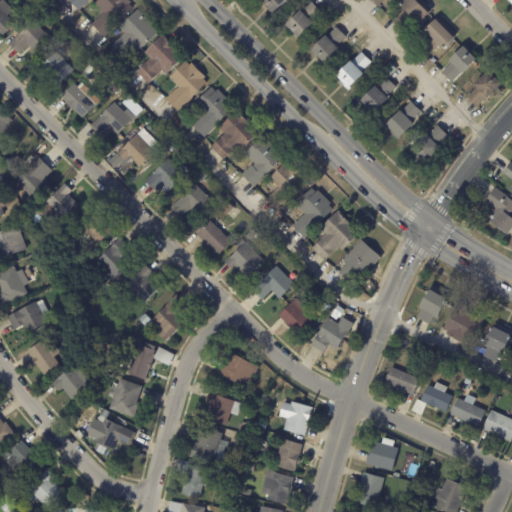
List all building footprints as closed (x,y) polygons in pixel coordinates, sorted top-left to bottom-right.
[(0,0),(1,1),(11,12),(5,17),(13,25),(0,37),(0,0)] [(89,0),(77,12),(65,0),(89,0)] [(128,0),(131,3),(129,4),(133,8),(118,22),(118,23),(103,37),(91,24),(103,13),(96,6),(98,4),(96,2),(98,0),(128,0)] [(285,0),(271,14),(259,2),(261,0),(285,0)] [(393,0),(392,1),(391,0),(384,0),(376,8),(368,0),(393,0)] [(417,0),(430,12),(417,26),(413,21),(401,33),(391,23),(402,11),(398,7),(404,0),(417,0)] [(320,12),(320,13),(310,23),(311,25),(295,40),(283,27),(299,12),(300,13),(310,3),(320,12)] [(88,16),(84,13),(89,8),(92,12),(88,16)] [(156,30),(158,33),(139,51),(135,47),(122,60),(109,47),(123,34),(118,29),(137,11),(156,30)] [(453,34),(456,38),(442,51),(438,47),(426,59),(416,48),(427,37),(423,32),(434,21),(449,36),(452,34),(453,34)] [(29,49),(26,46),(17,55),(7,45),(31,22),(49,40),(34,54),(29,49)] [(345,38),(335,48),(336,50),(322,65),(309,53),(324,37),(325,39),(335,28),(345,38)] [(178,49),(184,56),(166,75),(162,71),(148,85),(136,72),(150,58),(144,53),(163,34),(178,49)] [(468,54),(475,62),(460,76),(459,75),(451,84),(441,73),(450,65),(447,63),(462,48),(468,54)] [(40,78),(34,72),(54,52),(72,71),(56,87),(46,76),(42,80),(40,78)] [(371,64),(360,74),(362,76),(347,90),(334,78),(349,63),(350,64),(361,53),(371,64)] [(196,69),(205,78),(203,80),(207,84),(178,113),(166,100),(176,90),(176,91),(179,89),(169,79),(188,61),(196,69)] [(396,71),(387,79),(380,72),(389,63),(396,71)] [(494,78),(502,87),(488,103),(486,101),(478,110),(468,100),(477,91),(474,89),(489,74),(494,78)] [(395,89),(385,99),(387,101),(372,115),(359,102),(374,88),(375,89),(385,78),(395,89)] [(81,119),(59,98),(72,85),(76,88),(80,84),(85,88),(80,93),(93,107),(81,119)] [(221,95),(233,107),(203,139),(191,127),(203,114),(194,105),(212,86),(221,95)] [(421,114),(410,124),(412,126),(398,141),(384,128),(399,113),(400,114),(410,103),(421,114)] [(97,137),(91,131),(116,107),(126,117),(129,113),(137,121),(119,140),(111,131),(101,141),(97,137)] [(0,111),(11,122),(0,134),(0,111)] [(222,160),(210,148),(224,135),(218,129),(237,111),(259,134),(240,152),(236,147),(222,161),(222,160)] [(18,124),(10,118),(13,114),(20,121),(18,124)] [(438,128),(447,137),(437,148),(439,150),(424,165),(410,151),(425,136),(426,137),(436,127),(438,128)] [(122,160),(116,155),(142,130),(159,148),(138,169),(126,157),(122,161),(122,160)] [(171,142),(164,148),(158,141),(165,135),(171,142)] [(252,188),(241,177),(251,166),(252,168),(254,165),(244,156),(261,138),(283,159),(253,189),(252,188)] [(170,155),(165,159),(161,155),(166,151),(170,155)] [(37,160),(51,173),(43,182),(48,187),(34,202),(15,185),(37,160)] [(178,184),(167,194),(162,189),(155,195),(144,182),(167,160),(176,170),(180,166),(187,174),(183,178),(183,179),(178,184)] [(277,215),(264,202),(277,189),(269,181),(285,164),(288,168),(290,166),(304,180),(303,182),(306,185),(277,215)] [(511,192),(509,190),(511,185),(511,181),(503,175),(511,164),(511,192)] [(65,184),(73,191),(69,196),(79,205),(63,222),(55,214),(51,219),(43,212),(48,208),(44,204),(64,183),(65,184)] [(206,197),(212,203),(197,219),(189,211),(180,220),(170,209),(194,185),(206,197)] [(324,197),(335,208),(304,241),(291,228),(303,216),(294,207),(313,187),(324,197)] [(511,229),(506,237),(486,223),(495,210),(485,202),(495,189),(511,202),(511,229)] [(0,190),(3,190),(8,207),(1,210),(3,217),(0,217),(0,190)] [(21,197),(25,205),(19,208),(16,199),(21,197)] [(234,208),(227,215),(222,210),(230,203),(234,208)] [(90,211),(112,233),(98,247),(75,223),(89,210),(90,211)] [(11,220),(9,215),(18,211),(20,217),(11,220)] [(354,227),(361,234),(342,253),(338,248),(324,262),(312,249),(321,240),(325,235),(320,230),(338,211),(354,227)] [(32,225),(28,219),(32,217),(33,219),(36,217),(38,221),(32,225)] [(210,224),(230,243),(217,257),(195,235),(209,222),(210,224)] [(20,236),(25,251),(0,260),(0,233),(17,227),(20,236)] [(255,234),(248,242),(244,238),(252,231),(255,234)] [(125,236),(134,246),(123,257),(130,264),(109,284),(100,274),(103,272),(95,263),(124,235),(125,236)] [(371,271),(363,279),(361,276),(353,285),(339,273),(347,265),(343,261),(361,240),(381,259),(371,271)] [(229,270),(223,264),(245,244),(262,263),(245,279),(236,268),(231,272),(229,270)] [(6,267),(3,260),(9,257),(12,264),(6,267)] [(21,271),(29,285),(22,288),(27,296),(3,309),(0,303),(0,274),(12,268),(15,274),(21,271)] [(146,269),(152,275),(149,279),(159,290),(143,304),(126,286),(145,268),(146,269)] [(287,280),(293,286),(278,301),(270,292),(260,302),(250,292),(275,268),(287,280)] [(434,288),(449,296),(436,319),(434,318),(429,325),(417,318),(422,310),(418,308),(431,286),(434,288)] [(177,298),(186,307),(176,316),(184,324),(169,339),(168,338),(164,342),(157,335),(161,330),(152,321),(175,296),(177,298)] [(283,323),(277,318),(295,300),(308,313),(304,317),(313,325),(299,339),(283,323)] [(332,307),(325,314),(319,309),(326,301),(332,307)] [(471,313),(483,320),(468,346),(441,330),(457,302),(467,308),(466,310),(471,313)] [(40,315),(47,312),(51,319),(44,323),(46,325),(25,336),(21,328),(13,333),(6,319),(34,303),(40,315)] [(338,317),(333,313),(338,308),(342,312),(338,317)] [(87,319),(76,327),(71,320),(82,312),(87,319)] [(152,323),(147,329),(138,321),(144,315),(152,323)] [(319,354),(310,348),(328,320),(337,326),(342,319),(352,326),(335,353),(327,348),(322,356),(319,354)] [(502,327),(511,331),(511,333),(501,355),(499,354),(495,363),(482,356),(486,348),(482,346),(493,322),(502,327)] [(59,368),(44,378),(26,353),(47,338),(59,355),(53,359),(59,368)] [(117,357),(115,364),(105,361),(111,342),(120,345),(117,357)] [(147,371),(143,382),(126,375),(131,362),(125,360),(129,351),(135,353),(137,347),(142,348),(143,345),(154,349),(152,352),(154,353),(147,371)] [(174,357),(169,368),(153,360),(158,350),(174,357)] [(257,367),(246,389),(217,374),(228,352),(257,367)] [(117,371),(115,375),(103,371),(105,366),(117,369),(117,371)] [(408,374),(421,380),(414,396),(385,384),(392,367),(408,374)] [(54,391),(50,385),(72,368),(76,372),(80,369),(89,381),(85,384),(88,388),(71,402),(61,390),(57,394),(54,391)] [(473,378),(469,386),(463,383),(467,375),(473,378)] [(141,389),(135,404),(138,405),(132,420),(108,411),(112,400),(107,398),(112,385),(116,387),(119,380),(141,389)] [(447,388),(444,393),(452,397),(445,413),(420,401),(428,385),(434,388),(436,383),(447,388)] [(222,396),(241,403),(237,414),(231,412),(226,424),(207,418),(211,408),(207,407),(212,392),(222,396)] [(484,412),(478,427),(450,415),(457,399),(463,401),(466,395),(475,399),(472,405),(485,411),(484,412)] [(426,405),(421,416),(411,412),(417,400),(426,405)] [(312,408),(303,436),(283,430),(286,419),(278,417),(282,403),(290,405),(291,402),(312,408)] [(504,417),(511,420),(511,437),(510,442),(482,429),(491,410),(504,417)] [(134,436),(128,448),(116,442),(111,452),(86,440),(88,435),(92,427),(93,427),(94,424),(95,425),(99,419),(103,412),(108,415),(105,421),(134,435),(134,436)] [(0,421),(2,424),(4,422),(13,434),(0,444),(0,421)] [(267,424),(265,430),(257,427),(259,421),(267,424)] [(245,424),(249,424),(247,433),(238,431),(240,422),(245,424)] [(222,434),(214,466),(188,459),(192,443),(194,444),(198,428),(222,434)] [(81,440),(80,441),(74,435),(78,432),(83,438),(81,440)] [(393,472),(366,465),(371,448),(373,448),(375,442),(382,444),(384,438),(395,441),(394,447),(399,449),(393,472)] [(301,446),(299,454),(302,455),(299,465),(296,465),(294,473),(274,467),(277,459),(271,457),(275,443),(281,445),(283,440),(302,445),(301,446)] [(21,442),(42,463),(28,476),(19,466),(14,472),(6,463),(11,458),(8,454),(21,441),(21,442)] [(199,499),(181,494),(187,475),(175,472),(179,460),(189,464),(189,465),(212,472),(208,488),(202,486),(199,499)] [(248,465),(254,467),(252,473),(244,471),(246,465),(248,465)] [(49,471),(56,477),(52,481),(63,491),(47,508),(38,499),(33,504),(25,496),(48,470),(49,471)] [(293,479),(291,487),(292,487),(291,494),(289,494),(286,506),(266,500),(267,495),(260,493),(266,470),(275,473),(275,474),(293,479)] [(383,479),(375,509),(355,503),(360,486),(359,486),(362,473),(383,479)] [(460,504),(456,511),(443,511),(434,508),(437,501),(432,499),(436,488),(442,490),(446,479),(467,488),(460,504)] [(182,503),(205,509),(204,511),(167,511),(170,502),(182,504),(182,503)] [(11,509),(8,511),(5,511),(1,508),(5,503),(11,509)]
